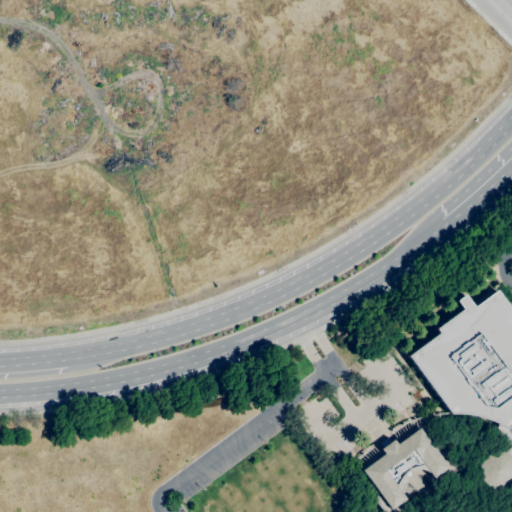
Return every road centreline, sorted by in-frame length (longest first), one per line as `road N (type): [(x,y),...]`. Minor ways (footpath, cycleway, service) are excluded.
road 1 (secondary): [(511,120),(382,234),(275,296),(186,331),(64,357)]
road 2 (secondary): [(11,396),(87,388),(170,366),(297,319),(448,228)]
